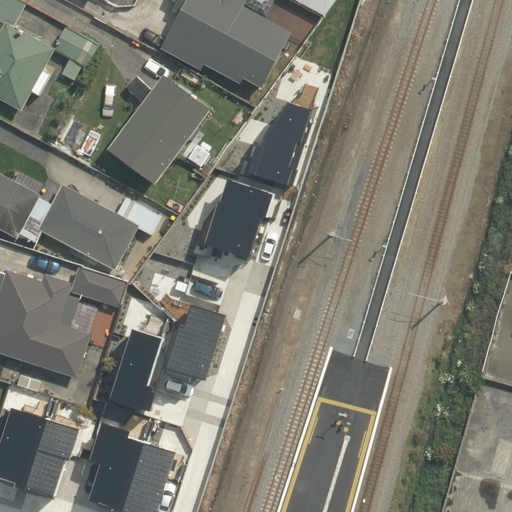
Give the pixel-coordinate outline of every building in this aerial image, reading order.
[(25,4),(16,0),(0,0),(0,18),(14,25),(25,4)] [(151,0),(134,31),(188,61),(212,18),(181,0),(151,0)] [(293,0),(329,18),(338,0),(293,0)] [(0,100),(24,113),(57,52),(6,25),(0,37),(0,100)] [(99,47),(66,28),(54,48),(72,58),(62,75),(75,82),(83,67),(87,70),(99,47)] [(110,151),(158,187),(213,113),(165,77),(110,151)] [(313,112),(289,105),(266,136),(262,150),(258,149),(250,176),(289,188),(294,171),(290,170),(298,146),(303,146),(313,112)] [(0,229),(18,240),(20,235),(34,243),(42,230),(114,270),(138,228),(153,236),(163,218),(127,198),(117,216),(63,186),(53,204),(0,174),(0,229)] [(228,182),(206,247),(248,259),(267,194),(228,182)] [(0,352),(78,378),(93,332),(63,323),(73,292),(120,307),(128,283),(78,267),(72,284),(44,275),(42,281),(8,270),(0,295),(0,352)] [(180,327),(166,370),(206,383),(228,319),(192,307),(184,329),(180,327)] [(253,324),(232,316),(220,347),(241,355),(253,324)] [(133,332),(109,402),(145,414),(153,391),(147,389),(163,342),(133,332)] [(21,382),(25,369),(12,365),(8,379),(21,382)] [(11,410),(11,414),(5,413),(0,430),(0,480),(25,489),(47,422),(11,410)] [(80,432),(47,422),(25,489),(54,498),(65,461),(70,463),(80,432)] [(129,441),(130,436),(101,427),(90,462),(102,466),(90,503),(117,511),(122,511),(144,446),(129,441)] [(158,511),(176,455),(144,446),(122,511),(158,511)]
